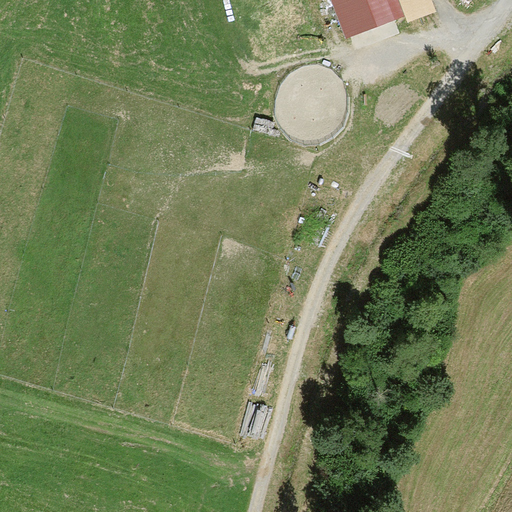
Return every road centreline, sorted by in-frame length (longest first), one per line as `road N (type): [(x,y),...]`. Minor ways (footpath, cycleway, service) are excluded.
road 1 (track): [(506,0),(367,196),(312,300),(254,511)]
road 2 (track): [(182,511),(72,462),(0,451)]
